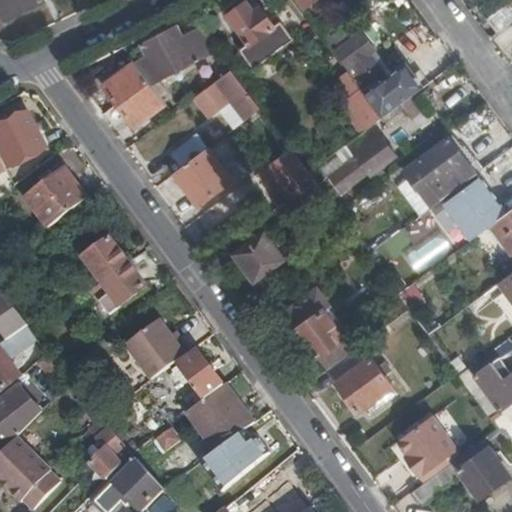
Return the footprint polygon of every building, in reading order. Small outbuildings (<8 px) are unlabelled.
[(44,0),(0,0),(0,5),(6,18),(45,0),(44,0)] [(296,0),(306,13),(322,0),(296,0)] [(249,3),(231,16),(252,45),(241,53),(252,69),(293,39),(281,23),(276,26),(263,9),(256,13),(249,3)] [(489,21),(497,34),(511,22),(511,8),(509,5),(489,21)] [(349,68),(349,71),(366,94),(372,89),(373,90),(389,78),(387,74),(391,71),(363,32),(359,35),(351,24),(333,37),(341,48),(337,51),(349,68)] [(150,56),(137,63),(149,80),(152,83),(217,50),(202,28),(184,37),(179,26),(144,44),(150,56)] [(137,63),(136,61),(104,86),(114,100),(135,127),(167,104),(152,83),(149,80),(137,63)] [(233,70),(217,82),(225,93),(245,120),(261,108),(257,103),(233,70)] [(366,94),(349,71),(337,79),(349,95),(349,97),(357,107),(350,113),(365,132),(373,125),(384,118),(374,105),(366,94)] [(413,96),(430,84),(420,72),(374,105),(384,118),(401,105),(403,104),(413,96)] [(424,111),(413,96),(403,104),(414,118),(424,111)] [(1,161),(3,167),(8,165),(10,168),(47,151),(30,115),(0,128),(0,146),(5,158),(1,161)] [(217,125),(201,137),(208,146),(224,134),(217,125)] [(373,125),(365,132),(362,134),(348,144),(358,157),(331,177),(332,178),(321,186),(331,198),(341,191),(342,193),(369,172),(376,180),(384,175),(381,169),(397,157),(387,143),(373,125)] [(208,146),(201,137),(199,134),(172,154),(181,166),(208,146)] [(435,196),(456,180),(454,176),(466,167),(470,164),(451,138),(402,174),(414,191),(426,183),(435,196)] [(209,148),(176,173),(200,205),(233,181),(209,148)] [(289,152),(264,171),(287,203),(279,209),(286,219),(323,192),(309,173),(306,169),(304,170),(289,152)] [(48,229),(89,199),(65,167),(25,197),(48,229)] [(461,186),(474,177),(469,170),(456,180),(461,186)] [(493,225),(508,214),(481,178),(446,204),(472,240),(480,234),(493,225)] [(445,198),(461,186),(456,180),(435,196),(440,202),(445,198)] [(511,211),(508,214),(493,225),(511,251),(511,211)] [(253,285),(261,296),(305,263),(297,252),(286,259),(266,233),(237,254),(244,264),(257,281),(253,285)] [(104,283),(131,263),(113,239),(87,259),(97,274),(92,278),(96,284),(102,279),(104,283)] [(148,288),(131,263),(104,283),(93,291),(112,315),(148,288)] [(257,281),(244,264),(239,267),(253,285),(257,281)] [(394,267),(384,274),(388,279),(399,294),(409,287),(394,267)] [(511,274),(505,280),(500,283),(511,298),(511,274)] [(28,326),(0,288),(0,328),(7,340),(10,338),(13,336),(28,326)] [(309,344),(329,370),(355,351),(329,315),(326,311),(330,308),(331,307),(319,290),(287,314),(309,344)] [(411,310),(406,302),(398,308),(403,316),(411,310)] [(411,327),(419,320),(417,317),(411,310),(403,316),(411,327)] [(397,336),(411,327),(403,316),(389,326),(397,336)] [(153,380),(190,353),(180,338),(176,341),(160,320),(127,345),(153,380)] [(40,341),(34,334),(28,326),(13,336),(25,352),(40,341)] [(382,347),(397,336),(389,326),(378,334),(374,337),(382,347)] [(13,342),(2,350),(11,362),(25,352),(13,336),(10,338),(13,342)] [(362,345),(370,355),(382,347),(374,337),(362,345)] [(3,392),(22,376),(11,362),(2,350),(13,342),(10,338),(7,340),(0,344),(0,392),(2,391),(3,392)] [(511,350),(511,340),(510,339),(497,348),(471,367),(477,376),(501,358),(511,350)] [(355,351),(329,370),(360,413),(394,388),(386,377),(392,373),(384,362),(378,367),(370,355),(362,345),(355,351)] [(193,409),(225,385),(199,352),(174,371),(181,380),(188,375),(199,388),(186,398),(193,409)] [(52,375),(61,369),(50,355),(42,362),(52,375)] [(477,376),(503,410),(511,403),(511,373),(501,358),(477,376)] [(471,367),(460,375),(476,397),(486,410),(492,418),(503,410),(477,376),(471,367)] [(242,404),(227,384),(225,385),(193,409),(189,412),(217,452),(256,424),(242,404)] [(18,438),(43,413),(19,386),(0,402),(0,437),(9,448),(18,438)] [(405,459),(421,481),(459,452),(433,418),(399,444),(408,456),(405,459)] [(103,419),(90,430),(107,449),(92,464),(108,480),(110,478),(124,463),(115,454),(125,444),(103,419)] [(181,440),(172,428),(158,439),(167,451),(181,440)] [(9,448),(0,456),(0,481),(1,483),(3,481),(11,489),(9,491),(21,503),(23,501),(33,511),(61,484),(51,473),(52,472),(18,438),(9,448)] [(491,448),(485,439),(475,446),(481,455),(491,448)] [(142,440),(129,448),(134,453),(145,445),(142,440)] [(129,448),(125,444),(115,454),(124,463),(134,453),(129,448)] [(422,486),(413,492),(422,504),(464,473),(481,498),(511,476),(491,448),(481,455),(475,446),(462,456),(456,461),(424,485),(422,486)] [(421,481),(424,485),(456,461),(462,456),(459,452),(421,481)] [(124,463),(110,478),(114,483),(96,501),(107,511),(112,511),(123,501),(128,506),(133,501),(143,511),(159,495),(166,490),(134,453),(124,463)] [(248,477),(236,461),(215,474),(227,490),(248,477)] [(199,493),(185,476),(166,490),(184,511),(194,502),(192,500),(199,493)] [(3,481),(1,483),(9,491),(11,489),(3,481)] [(202,511),(194,502),(184,511),(185,511),(202,511)] [(245,511),(237,502),(224,511),(245,511)]
